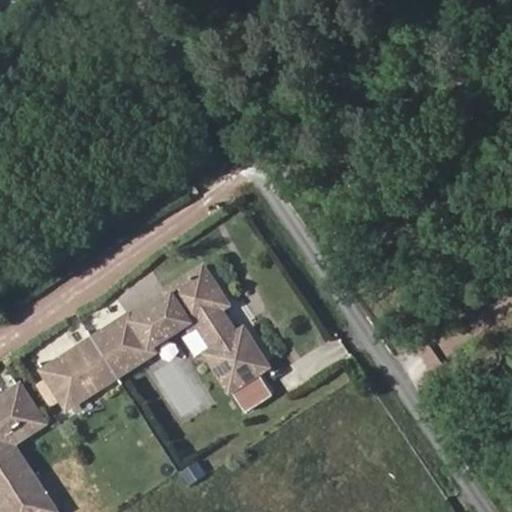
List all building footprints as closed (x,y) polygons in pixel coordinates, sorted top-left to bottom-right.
[(204,268),(169,291),(191,327),(199,322),(216,348),(209,353),(231,389),(267,366),(244,330),(236,335),(219,309),(227,304),(204,268)] [(82,346),(45,370),(68,405),(105,382),(98,372),(111,367),(116,375),(153,351),(131,315),(94,339),(99,347),(87,354),(82,346)] [(94,339),(82,346),(87,354),(99,347),(94,339)] [(111,367),(100,374),(105,382),(116,375),(111,367)] [(43,421),(20,386),(0,399),(0,503),(5,511),(50,511),(54,510),(10,442),(43,421)] [(198,461),(181,470),(190,486),(207,476),(198,461)]
